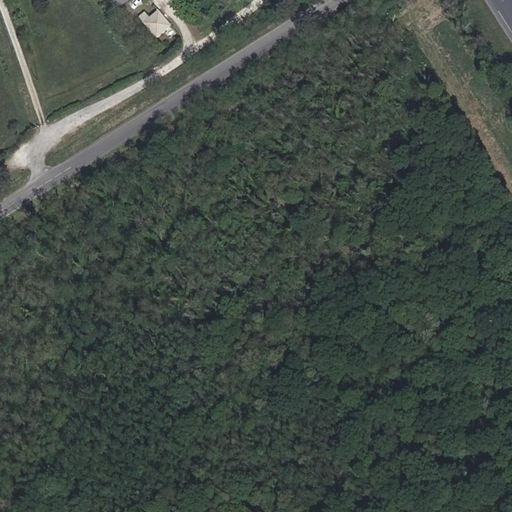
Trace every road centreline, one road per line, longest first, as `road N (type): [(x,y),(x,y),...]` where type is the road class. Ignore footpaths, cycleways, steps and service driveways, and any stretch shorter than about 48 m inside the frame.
road 1 (unclassified): [(330,0),(0,211)]
road 2 (unknown): [(204,0),(198,18),(49,130),(70,165)]
